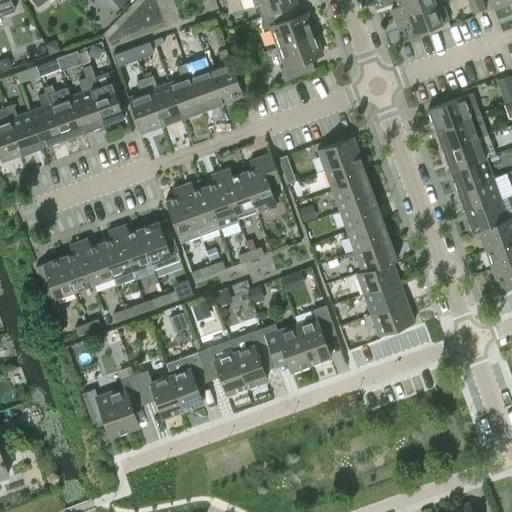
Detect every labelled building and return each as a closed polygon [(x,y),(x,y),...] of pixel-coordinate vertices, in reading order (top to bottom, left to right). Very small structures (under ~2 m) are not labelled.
[(0,0),(0,10),(1,11),(2,15),(15,11),(10,0),(0,0)] [(261,16),(284,8),(281,0),(260,0),(261,2),(257,4),(261,16)] [(395,17),(441,0),(396,0),(399,6),(391,8),(395,17)] [(449,20),(441,0),(395,17),(398,26),(405,24),(409,34),(449,20)] [(472,0),(476,10),(484,7),(481,0),(472,0)] [(277,46),(315,33),(307,13),(289,20),(284,8),(261,16),(266,29),(270,27),(277,46)] [(215,20),(204,24),(207,33),(218,29),(215,20)] [(322,53),(315,33),(277,46),(284,66),(280,67),(284,80),(308,72),(303,60),(322,53)] [(162,38),(154,41),(156,46),(164,43),(162,38)] [(56,40),(45,44),(49,55),(60,50),(56,40)] [(134,47),(132,48),(137,59),(153,53),(149,41),(134,47)] [(117,66),(137,59),(132,48),(113,55),(117,66)] [(209,67),(222,103),(243,95),(230,59),(230,60),(226,48),(217,51),(222,63),(209,67)] [(77,50),(63,55),(67,65),(81,60),(77,50)] [(182,53),(174,56),(177,66),(185,63),(182,53)] [(7,57),(0,59),(0,70),(0,71),(11,67),(7,57)] [(202,110),(222,103),(209,67),(197,72),(193,60),(185,63),(202,110)] [(182,117),(202,110),(185,63),(177,66),(181,77),(169,82),(182,117)] [(83,67),(86,77),(103,124),(124,116),(107,70),(95,75),(91,64),(83,67)] [(161,125),(182,117),(169,82),(157,86),(153,75),(144,78),(161,125)] [(83,131),(103,124),(86,77),(78,80),(83,91),(70,96),(83,131)] [(141,132),(161,125),(144,78),(136,80),(141,92),(128,97),(141,132)] [(63,138),(83,131),(70,96),(66,84),(46,92),(63,138)] [(511,87),(500,92),(504,103),(511,100),(511,87)] [(42,146),(63,138),(46,92),(38,94),(42,106),(30,111),(42,146)] [(480,113),(472,92),(427,109),(435,130),(480,113)] [(22,153),(42,146),(30,111),(17,115),(13,103),(5,106),(22,153)] [(0,157),(1,161),(22,153),(5,106),(0,108),(0,157)] [(488,134),(480,113),(435,130),(442,150),(488,134)] [(488,134),(442,150),(450,170),(485,157),(495,153),(488,134)] [(325,169),(360,156),(352,135),(317,148),(325,169)] [(254,205),(256,211),(276,204),(269,184),(280,180),(270,153),(249,160),(252,168),(242,172),(254,205)] [(332,190),(367,177),(360,156),(325,169),(332,190)] [(493,177),(485,157),(450,170),(457,190),(493,177)] [(254,205),(242,172),(232,175),(229,167),(220,171),(235,212),(254,205)] [(238,220),(235,212),(220,171),(211,174),(214,182),(204,186),(219,227),(238,220)] [(339,210),(375,197),(367,177),(332,190),(339,210)] [(493,177),(457,190),(464,210),(500,197),(493,177)] [(200,234),(219,227),(204,186),(194,189),(191,181),(182,185),(200,234)] [(180,241),(200,234),(182,185),(173,188),(176,196),(165,200),(180,241)] [(347,230),(382,217),(375,197),(339,210),(347,230)] [(508,218),(500,197),(464,210),(472,231),(478,229),(508,218)] [(312,203),(299,208),(304,220),(316,216),(312,203)] [(511,216),(508,218),(478,229),(485,249),(511,239),(511,216)] [(354,250),(390,237),(382,217),(347,230),(354,250)] [(139,228),(151,261),(154,269),(180,259),(165,218),(139,228)] [(132,268),(151,261),(139,228),(129,232),(126,224),(117,227),(132,268)] [(135,276),(132,268),(117,227),(108,230),(110,238),(101,242),(113,275),(115,283),(135,276)] [(391,260),(392,260),(397,258),(390,237),(354,250),(361,270),(362,271),(391,260)] [(93,282),(113,275),(101,242),(91,246),(88,238),(79,241),(93,282)] [(511,239),(485,249),(493,269),(511,261),(511,239)] [(74,289),(93,282),(79,241),(69,244),(72,252),(62,256),(74,289)] [(249,250),(252,258),(263,254),(261,246),(249,250)] [(241,262),(252,258),(249,250),(238,254),(241,262)] [(54,296),(74,289),(62,256),(36,266),(47,298),(54,295),(54,296)] [(211,264),(214,272),(225,268),(222,260),(211,264)] [(362,271),(361,270),(356,272),(363,293),(399,280),(392,260),(391,260),(362,271)] [(511,261),(493,269),(500,290),(511,285),(511,261)] [(194,279),(214,272),(211,264),(191,271),(194,279)] [(287,275),(281,277),(286,291),(292,289),(287,275)] [(371,313),(406,301),(399,280),(363,293),(371,313)] [(259,286),(248,290),(253,303),(264,299),(259,286)] [(227,288),(214,293),(219,307),(232,302),(227,288)] [(163,294),(166,303),(177,298),(174,290),(163,294)] [(144,301),(146,310),(166,303),(163,294),(144,301)] [(414,321),(406,301),(371,313),(379,334),(414,321)] [(205,302),(192,307),(197,321),(211,317),(205,302)] [(139,312),(136,304),(124,308),(127,317),(139,312)] [(298,327),(310,363),(330,356),(324,337),(336,333),(325,304),(312,309),(315,316),(295,323),(297,328),(298,327)] [(116,321),(127,317),(124,308),(113,312),(116,321)] [(182,311),(169,316),(174,331),(188,326),(182,311)] [(86,322),(89,331),(100,326),(97,318),(86,322)] [(78,335),(89,331),(86,322),(75,326),(78,335)] [(291,370),(310,363),(298,327),(297,328),(279,334),(275,323),(261,327),(272,356),(284,352),(291,370)] [(229,339),(247,386),(266,379),(258,355),(269,351),(272,356),(261,327),(229,339)] [(227,393),(247,386),(229,339),(198,351),(208,379),(209,379),(207,374),(218,369),(227,393)] [(166,362),(170,374),(183,409),(202,402),(196,384),(208,379),(198,351),(166,362)] [(163,416),(183,409),(170,374),(151,381),(147,369),(134,374),(144,403),(156,398),(163,416)] [(132,407),(144,403),(134,374),(120,379),(123,386),(97,395),(94,388),(82,393),(93,422),(104,418),(110,436),(139,425),(132,407)] [(0,478),(8,475),(0,452),(0,478)] [(460,507),(446,511),(471,511),(468,502),(459,505),(460,507)]
